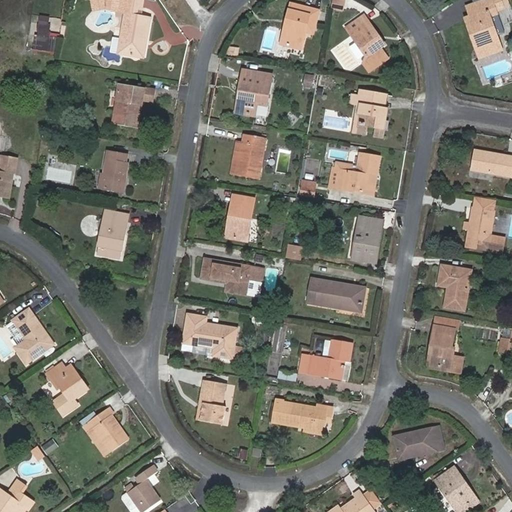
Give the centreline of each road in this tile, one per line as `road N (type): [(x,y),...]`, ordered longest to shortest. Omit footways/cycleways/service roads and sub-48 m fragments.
road 1 (residential): [(251,0),(224,24),(208,64),(145,382)]
road 2 (residential): [(145,382),(192,455),(242,481),(269,483),(323,473),(343,457),(377,418),(385,387)]
road 3 (residential): [(385,387),(436,107)]
road 4 (residential): [(145,382),(49,263),(0,234)]
road 5 (residential): [(511,469),(465,408),(385,387)]
